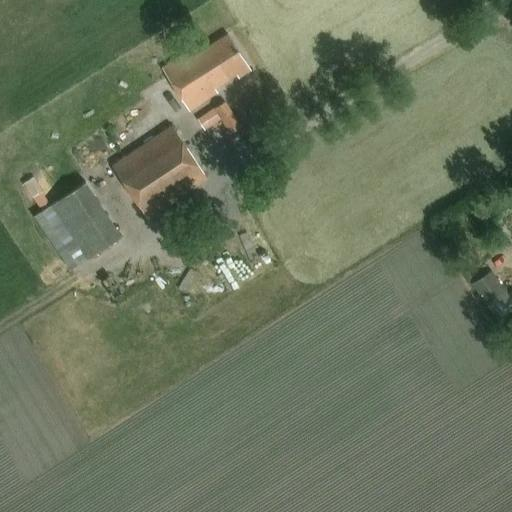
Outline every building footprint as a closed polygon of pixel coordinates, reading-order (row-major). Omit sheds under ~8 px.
[(187,54),(162,70),(189,114),(218,96),(215,91),(235,79),(237,81),(249,74),(227,37),(191,60),(187,54)] [(197,120),(210,142),(228,131),(222,121),(231,114),(224,103),(197,120)] [(208,184),(171,127),(112,167),(148,221),(208,184)] [(31,198),(41,192),(33,178),(22,185),(31,198)] [(94,180),(38,214),(73,270),(128,236),(94,180)] [(234,246),(224,251),(239,283),(249,279),(234,246)] [(491,273),(471,286),(494,323),(511,311),(511,292),(506,296),(491,273)]
